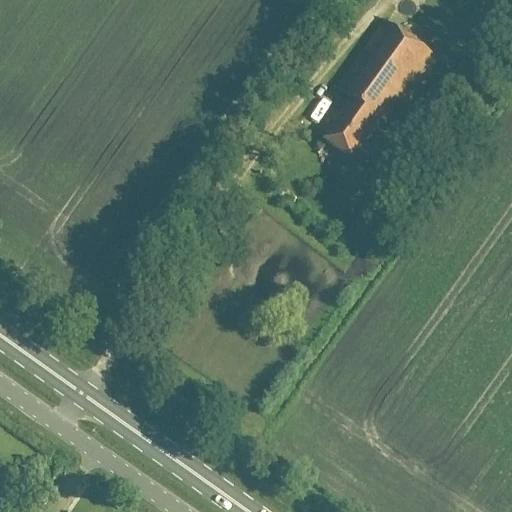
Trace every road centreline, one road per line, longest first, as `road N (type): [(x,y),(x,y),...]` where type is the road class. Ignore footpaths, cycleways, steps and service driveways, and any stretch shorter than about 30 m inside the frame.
road 1 (track): [(316,0),(130,266),(122,332),(56,422)]
road 2 (primary): [(244,511),(0,337)]
road 3 (unclassified): [(184,511),(0,382)]
